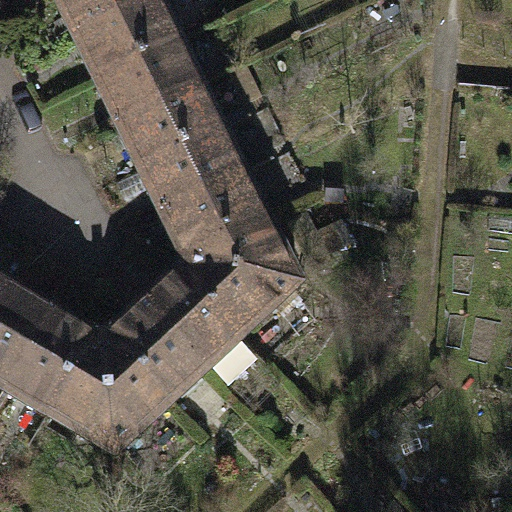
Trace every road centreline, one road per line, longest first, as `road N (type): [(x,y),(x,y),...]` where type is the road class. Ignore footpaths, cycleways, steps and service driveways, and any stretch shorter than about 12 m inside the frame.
road 1 (track): [(450,0),(420,354),(247,511)]
road 2 (residential): [(0,104),(66,227)]
